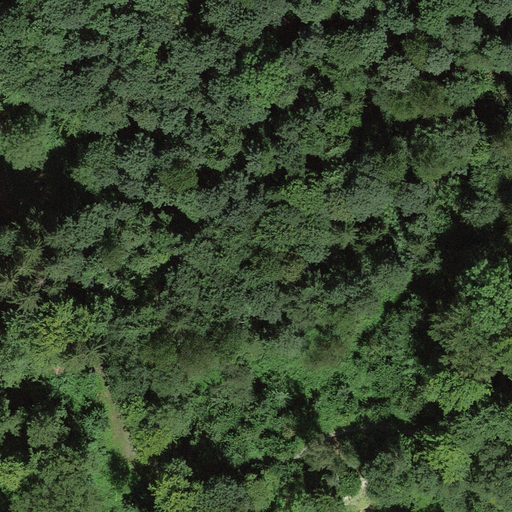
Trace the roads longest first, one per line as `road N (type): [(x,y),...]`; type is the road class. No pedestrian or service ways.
road 1 (track): [(282,465),(344,463),(440,419),(455,384),(445,295),(462,253),(402,134),(262,0)]
road 2 (track): [(0,115),(119,380),(170,462)]
